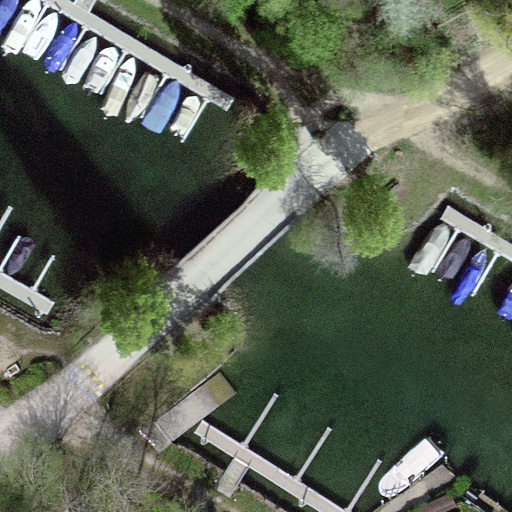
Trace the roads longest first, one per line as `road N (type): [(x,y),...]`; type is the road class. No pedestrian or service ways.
road 1 (track): [(129,338),(363,119),(511,26)]
road 2 (residential): [(0,443),(129,338)]
